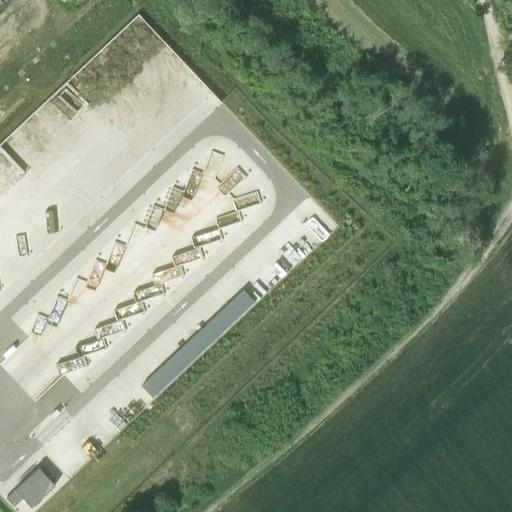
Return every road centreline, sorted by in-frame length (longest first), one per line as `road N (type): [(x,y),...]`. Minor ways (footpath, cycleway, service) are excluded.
road 1 (track): [(511,212),(381,364),(210,511)]
road 2 (unknown): [(84,150),(62,116),(69,100),(112,69),(141,80),(197,158),(157,203),(124,196)]
road 3 (unknown): [(0,236),(84,150)]
